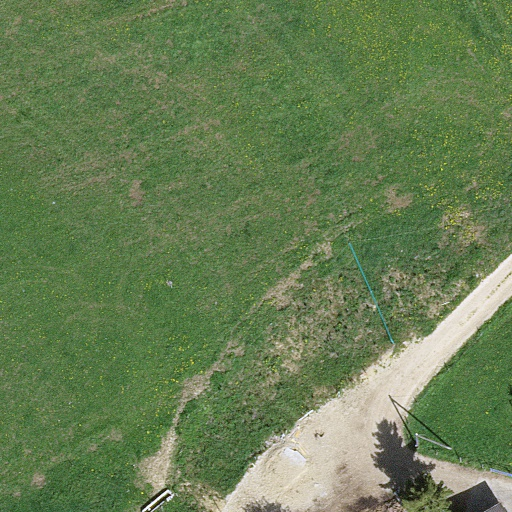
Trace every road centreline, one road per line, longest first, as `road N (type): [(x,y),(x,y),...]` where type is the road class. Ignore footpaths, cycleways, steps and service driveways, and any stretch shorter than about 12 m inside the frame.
road 1 (track): [(383,483),(399,399),(511,270)]
road 2 (track): [(511,509),(383,483)]
